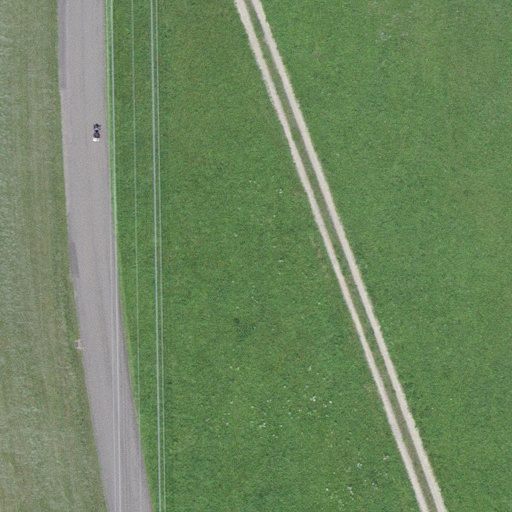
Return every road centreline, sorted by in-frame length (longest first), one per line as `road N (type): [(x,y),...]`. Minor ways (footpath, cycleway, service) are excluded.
road 1 (track): [(246,0),(434,511)]
road 2 (unclassified): [(134,511),(97,302),(88,0)]
